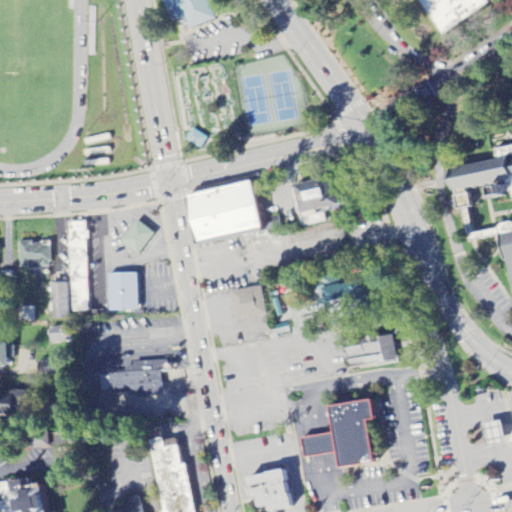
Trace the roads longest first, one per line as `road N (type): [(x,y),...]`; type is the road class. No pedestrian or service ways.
road 1 (primary): [(135,0),(228,511)]
road 2 (tertiary): [(0,205),(138,189),(366,133)]
road 3 (primary): [(411,251),(366,133),(274,0)]
road 4 (residential): [(474,511),(411,251)]
road 5 (residential): [(366,133),(511,35)]
road 6 (primary): [(511,374),(481,348),(411,251)]
